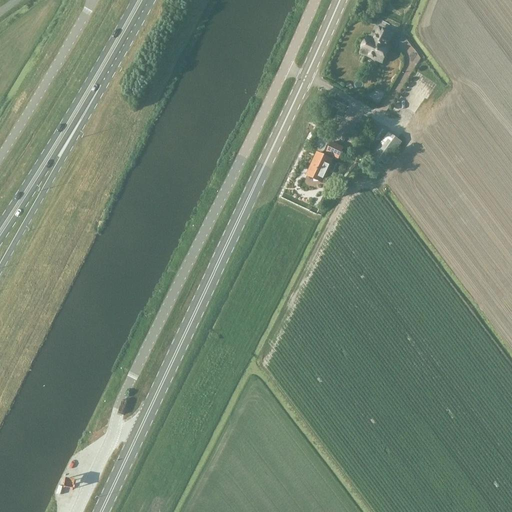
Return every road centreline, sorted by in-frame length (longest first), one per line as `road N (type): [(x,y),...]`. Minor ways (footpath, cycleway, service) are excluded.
road 1 (unclassified): [(75,511),(123,392),(313,0)]
road 2 (primary): [(100,511),(338,0)]
road 3 (primary): [(132,0),(0,220)]
road 4 (unclassified): [(91,0),(0,154)]
road 5 (primary): [(0,269),(79,112)]
road 6 (primary): [(0,235),(79,112)]
road 7 (primary): [(79,112),(143,0)]
